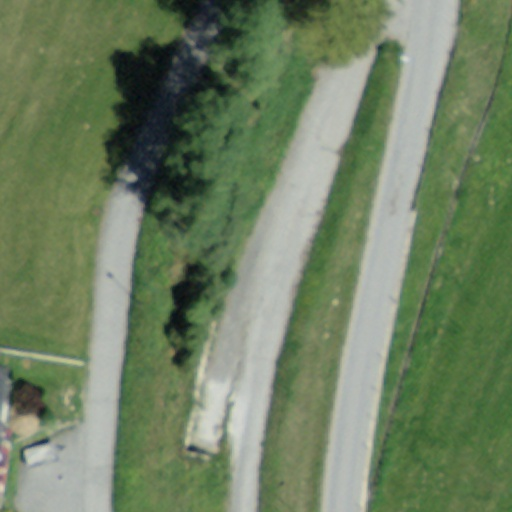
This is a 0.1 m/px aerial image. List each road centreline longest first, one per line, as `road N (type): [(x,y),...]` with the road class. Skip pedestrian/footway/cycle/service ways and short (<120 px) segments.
road 1 (residential): [(219,0),(124,207),(94,511)]
road 2 (residential): [(433,0),(424,82),(370,307),(342,511)]
